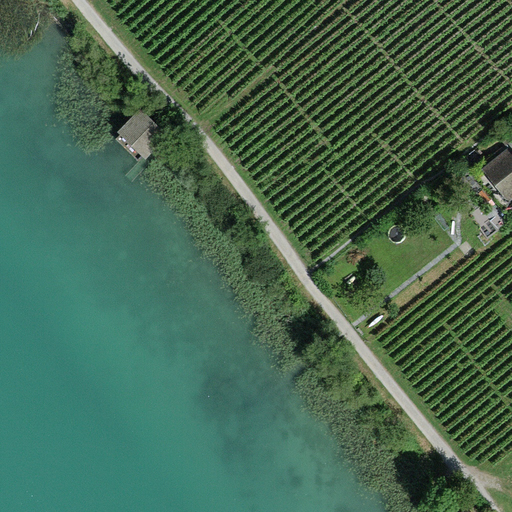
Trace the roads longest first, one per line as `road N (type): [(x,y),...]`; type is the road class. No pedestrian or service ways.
road 1 (track): [(307,274),(195,129),(78,0)]
road 2 (track): [(493,511),(307,274)]
